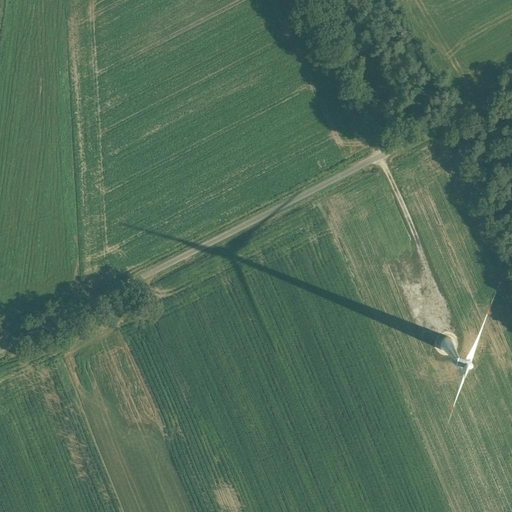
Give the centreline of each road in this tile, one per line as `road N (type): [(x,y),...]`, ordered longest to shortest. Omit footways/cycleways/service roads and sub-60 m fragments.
road 1 (track): [(0,352),(511,91)]
road 2 (track): [(312,0),(448,316)]
